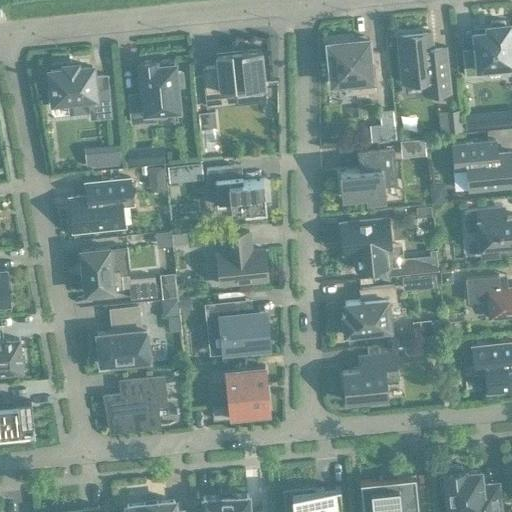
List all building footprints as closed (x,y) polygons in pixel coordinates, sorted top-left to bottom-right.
[(479,68),(511,65),(511,54),(509,24),(505,24),(504,19),(490,21),(491,26),(487,26),(487,31),(474,33),(475,49),(461,50),(464,76),(479,74),(479,68)] [(430,49),(428,32),(395,36),(400,83),(421,81),(422,95),(448,92),(444,47),(430,49)] [(326,43),(330,85),(348,83),(350,95),(373,92),(372,80),(381,79),(378,52),(369,52),(368,38),(326,43)] [(217,67),(202,68),(206,107),(235,104),(233,88),(264,85),(260,50),(215,54),(217,67)] [(138,62),(142,93),(128,95),(131,123),(155,121),(154,112),(178,109),(176,87),(183,86),(181,72),(174,73),(173,60),(154,62),(154,60),(138,62)] [(64,74),(64,70),(49,71),(51,87),(47,87),(49,107),(69,105),(68,100),(87,98),(89,119),(110,117),(106,75),(92,76),(91,67),(76,68),(76,72),(64,74)] [(459,110),(447,111),(449,133),(461,132),(459,110)] [(214,111),(197,112),(199,129),(215,127),(214,111)] [(475,113),(464,114),(466,131),(477,130),(475,113)] [(391,116),(373,118),(375,139),(393,137),(391,116)] [(439,137),(425,139),(427,152),(440,151),(439,137)] [(466,169),(468,190),(511,185),(511,152),(496,154),(494,140),(451,144),(454,170),(466,169)] [(118,144),(104,146),(106,166),(120,165),(118,144)] [(162,146),(127,149),(128,166),(163,163),(162,146)] [(366,169),(339,171),(342,198),(365,196),(365,202),(384,200),(382,181),(395,179),(392,150),(365,152),(366,169)] [(200,163),(186,164),(188,180),(202,178),(200,163)] [(217,202),(229,200),(230,210),(243,209),(244,213),(265,211),(262,179),(241,181),(241,177),(232,178),(231,166),(205,169),(206,182),(214,181),(217,202)] [(161,167),(147,169),(148,182),(162,180),(161,167)] [(48,171),(49,181),(68,180),(67,170),(48,171)] [(129,178),(84,182),(86,196),(69,198),(72,231),(122,226),(120,206),(131,205),(129,178)] [(445,184),(429,185),(430,204),(446,202),(445,184)] [(511,244),(511,216),(495,218),(494,207),(464,210),(466,232),(478,231),(481,258),(498,256),(497,246),(511,244)] [(390,249),(387,218),(340,223),(343,254),(354,253),(356,270),(387,267),(385,249),(390,249)] [(187,232),(171,233),(172,246),(189,245),(187,232)] [(266,280),(263,250),(247,251),(246,246),(249,246),(248,232),(224,235),(226,253),(216,255),(219,285),(266,280)] [(108,251),(108,247),(80,250),(84,293),(112,290),(112,289),(121,288),(120,271),(110,272),(110,264),(113,264),(111,251),(108,251)] [(0,306),(8,305),(5,272),(0,272),(0,306)] [(450,272),(439,273),(441,284),(451,283),(450,272)] [(173,273),(159,275),(161,299),(176,297),(173,273)] [(418,275),(401,277),(403,291),(419,289),(418,275)] [(489,318),(511,316),(511,287),(499,289),(498,275),(465,279),(467,303),(487,301),(489,318)] [(130,299),(156,296),(154,276),(128,279),(130,299)] [(360,300),(344,302),(345,314),(341,314),(341,319),(338,319),(339,330),(343,330),(343,334),(349,334),(349,338),(365,336),(365,332),(390,329),(387,301),(395,301),(393,286),(359,289),(360,300)] [(127,296),(95,298),(95,312),(127,310),(127,296)] [(189,298),(178,299),(179,311),(191,309),(189,298)] [(245,314),(244,301),(206,305),(209,333),(221,331),(223,351),(267,347),(263,312),(245,314)] [(438,328),(456,327),(455,310),(437,311),(438,328)] [(95,333),(99,364),(148,359),(145,328),(139,328),(138,319),(110,322),(111,331),(95,333)] [(0,373),(21,372),(21,369),(24,368),(22,354),(19,354),(18,340),(0,341),(0,373)] [(487,392),(511,389),(511,341),(471,346),(474,373),(485,372),(487,392)] [(338,372),(340,389),(344,389),(345,401),(368,398),(369,404),(387,402),(385,379),(397,378),(395,352),(366,355),(367,369),(338,372)] [(209,372),(211,382),(226,380),(228,406),(211,407),(213,420),(231,418),(231,416),(269,412),(264,366),(209,372)] [(161,376),(122,381),(123,394),(104,396),(111,430),(158,425),(156,404),(164,403),(161,376)] [(9,436),(33,433),(30,402),(0,405),(0,440),(10,440),(9,436)] [(499,511),(497,484),(481,486),(479,471),(464,473),(464,471),(461,465),(445,467),(443,473),(444,476),(439,477),(440,492),(445,491),(447,511),(499,511)] [(394,511),(391,479),(382,479),(381,475),(378,475),(378,480),(359,482),(362,511),(394,511)] [(417,511),(414,476),(391,479),(394,511),(417,511)] [(284,511),(341,511),(339,488),(301,492),(301,488),(282,490),(284,511)] [(248,511),(247,493),(202,498),(203,511),(248,511)] [(184,511),(180,511),(174,511),(173,501),(126,506),(126,511),(184,511)]
